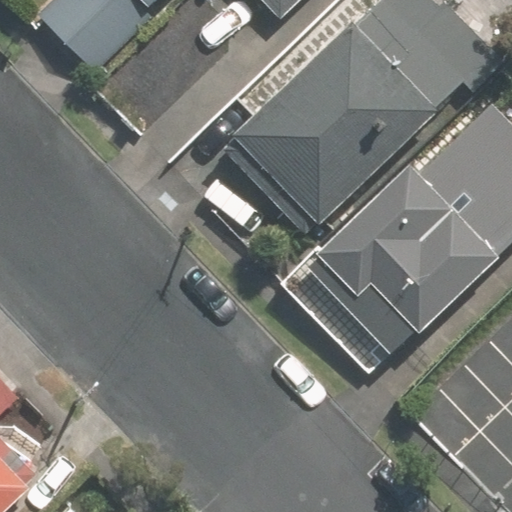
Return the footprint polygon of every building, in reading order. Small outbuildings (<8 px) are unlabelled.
[(48,0),(41,7),(97,69),(173,0),(48,0)] [(330,234),(511,63),(511,56),(459,0),(390,0),(241,139),(330,234)] [(315,0),(275,0),(295,20),(315,0)] [(511,253),(511,94),(510,93),(444,159),(433,149),(337,245),(330,237),(282,285),(381,384),(511,253)] [(0,511),(8,511),(46,478),(0,427),(0,421),(27,397),(0,367),(0,511)] [(90,511),(80,500),(66,511),(90,511)]
